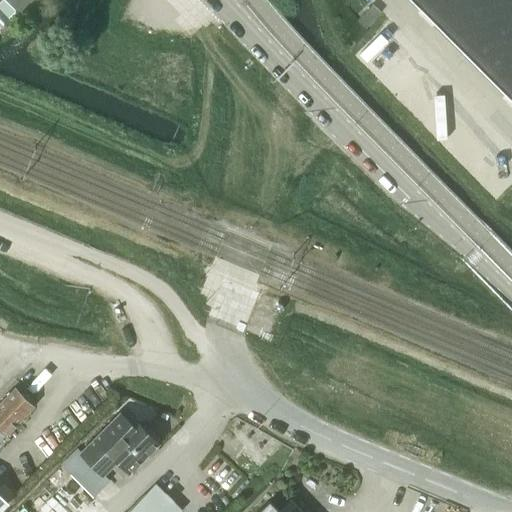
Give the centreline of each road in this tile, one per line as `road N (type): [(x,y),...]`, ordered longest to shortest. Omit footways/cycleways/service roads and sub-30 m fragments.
road 1 (tertiary): [(216,0),(511,294)]
road 2 (unknown): [(392,0),(511,115)]
